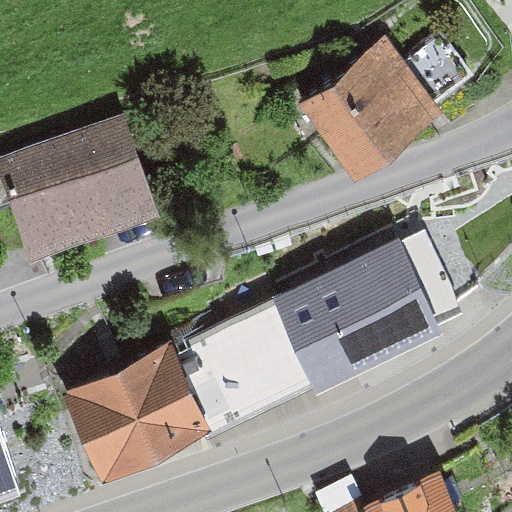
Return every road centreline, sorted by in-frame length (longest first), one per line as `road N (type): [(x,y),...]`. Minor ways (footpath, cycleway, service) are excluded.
road 1 (residential): [(0,313),(511,127)]
road 2 (tertiary): [(176,511),(367,444),(511,359)]
